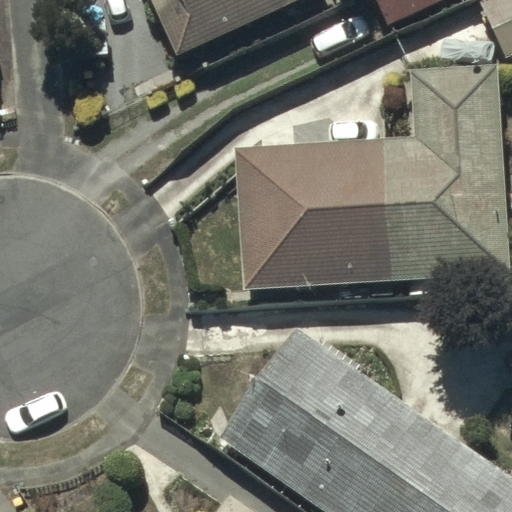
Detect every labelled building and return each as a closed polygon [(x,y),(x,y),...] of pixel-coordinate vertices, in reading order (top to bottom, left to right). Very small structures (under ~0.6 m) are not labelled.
[(147,0),(177,66),(324,0),(147,0)] [(374,0),(388,28),(445,0),(374,0)] [(511,0),(507,0),(481,13),(507,67),(511,64),(511,0)] [(414,149),(235,161),(245,300),(511,282),(497,76),(410,82),(414,149)] [(323,360),(295,340),(221,444),(315,511),(511,511),(511,488),(355,376),(360,368),(331,348),(323,360)]
